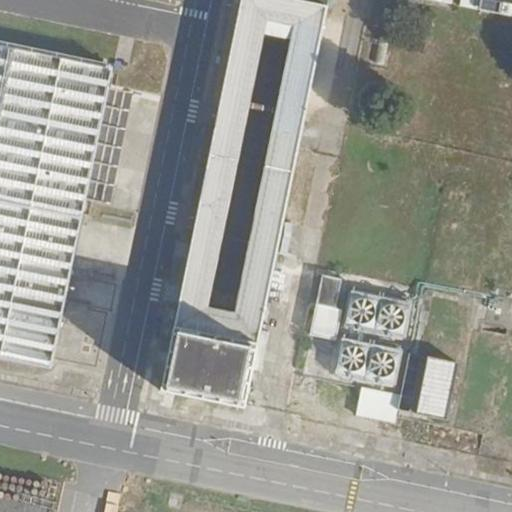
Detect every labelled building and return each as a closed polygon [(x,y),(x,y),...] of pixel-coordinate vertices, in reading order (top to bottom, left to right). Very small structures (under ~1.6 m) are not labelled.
[(327,6),(297,0),(240,0),(161,393),(245,410),(327,6)] [(0,360),(51,371),(112,69),(0,46),(0,360)] [(342,281),(322,277),(310,336),(335,341),(341,313),(335,311),(342,281)] [(411,303),(351,290),(343,329),(405,342),(411,303)] [(402,351),(340,339),(332,377),(394,389),(402,351)] [(399,394),(397,407),(410,409),(421,355),(408,353),(399,394)] [(457,361),(429,356),(418,410),(446,416),(457,361)] [(363,387),(357,414),(394,422),(397,407),(399,394),(363,387)]
